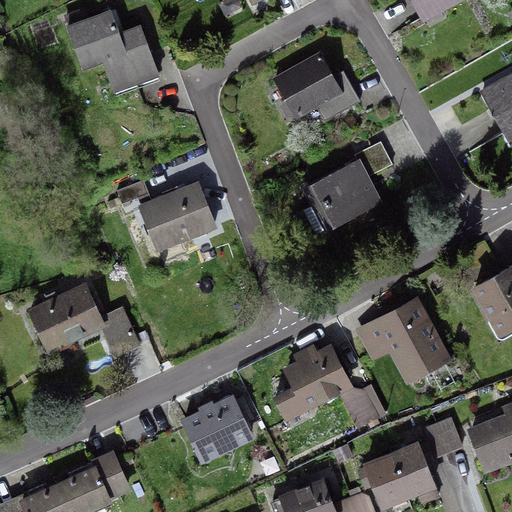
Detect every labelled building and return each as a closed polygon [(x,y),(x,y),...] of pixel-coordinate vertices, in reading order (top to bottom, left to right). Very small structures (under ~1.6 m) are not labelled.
[(409,0),(421,20),(456,0),(409,0)] [(107,79),(128,71),(133,85),(157,76),(138,27),(117,35),(108,11),(66,27),(82,69),(101,62),(107,79)] [(333,116),(358,102),(349,85),(339,91),(319,55),(273,81),(284,100),(279,106),(286,118),(294,117),(324,100),(333,116)] [(511,76),(480,94),(503,134),(511,129),(511,76)] [(16,116),(8,92),(0,94),(0,116),(2,121),(16,116)] [(333,226),(378,203),(365,178),(391,165),(379,143),(353,156),(356,161),(305,188),(315,206),(321,203),(333,226)] [(147,194),(142,181),(115,192),(121,205),(147,194)] [(179,240),(213,226),(196,185),(139,208),(155,247),(178,237),(179,240)] [(474,287),(500,334),(511,327),(511,266),(498,273),(495,267),(485,272),(489,279),(474,287)] [(29,312),(47,350),(102,325),(84,286),(29,312)] [(440,352),(414,303),(359,333),(371,355),(390,345),(407,377),(425,367),(422,361),(440,352)] [(330,350),(312,359),(308,352),(296,358),(299,366),(285,373),(293,388),(274,398),(283,416),(348,383),(330,350)] [(376,418),(363,394),(348,391),(340,395),(357,428),(376,418)] [(249,436),(232,399),(214,408),(211,403),(198,410),(200,414),(182,423),(200,460),(249,436)] [(508,419),(470,434),(483,468),(511,457),(511,408),(504,411),(508,419)] [(450,420),(435,426),(445,453),(461,447),(450,420)] [(423,430),(434,457),(445,453),(435,426),(423,430)] [(371,483),(380,505),(406,495),(432,484),(420,455),(417,445),(390,455),(364,466),(365,469),(358,471),(364,485),(367,484),(371,483)] [(77,511),(108,499),(107,497),(125,489),(113,461),(84,474),(81,468),(78,469),(67,474),(70,480),(57,486),(44,491),(42,485),(31,490),(28,492),(30,497),(1,510),(0,510),(0,511),(77,511)] [(333,511),(331,506),(322,482),(270,502),(274,511),(333,511)] [(371,511),(366,497),(361,494),(350,499),(331,506),(333,511),(371,511)]
